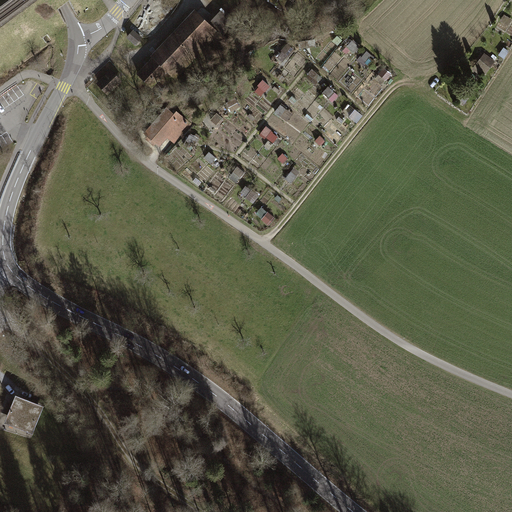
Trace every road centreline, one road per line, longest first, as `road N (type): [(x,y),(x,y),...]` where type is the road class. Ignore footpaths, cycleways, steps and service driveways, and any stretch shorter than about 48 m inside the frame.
road 1 (tertiary): [(77,37),(75,63),(6,213),(10,269),(33,291),(216,395),(355,511)]
road 2 (track): [(75,92),(141,159),(390,336),(511,394)]
road 3 (track): [(0,317),(79,386),(131,462),(192,511)]
road 4 (track): [(260,242),(395,85),(436,82)]
